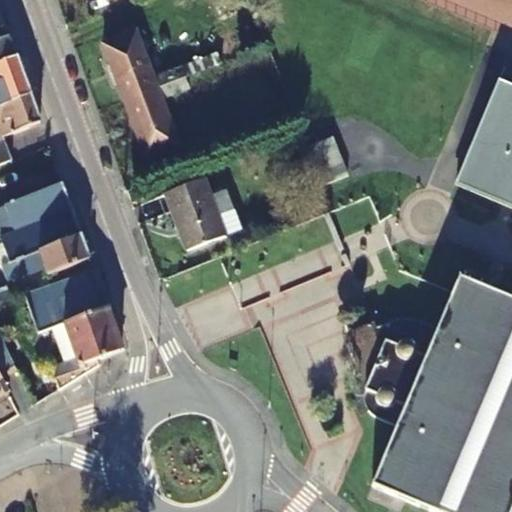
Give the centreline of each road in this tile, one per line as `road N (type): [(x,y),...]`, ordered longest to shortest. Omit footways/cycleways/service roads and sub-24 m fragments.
road 1 (tertiary): [(133,293),(30,0)]
road 2 (tertiary): [(233,511),(252,486),(248,444),(223,398),(200,388)]
